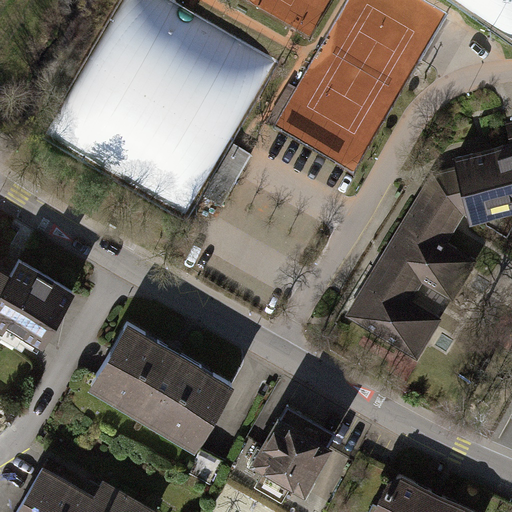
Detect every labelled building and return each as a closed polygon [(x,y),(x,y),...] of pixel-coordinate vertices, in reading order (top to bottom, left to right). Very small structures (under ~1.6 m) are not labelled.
[(458,169),(435,175),(461,210),(469,208),(471,217),(511,206),(511,118),(507,120),(511,140),(511,143),(456,158),(458,169)] [(233,147),(219,183),(235,189),(249,153),(233,147)] [(442,241),(461,210),(435,175),(350,314),(415,354),(437,318),(406,300),(420,277),(450,295),(472,260),(442,241)] [(0,265),(0,332),(36,354),(74,290),(18,258),(10,271),(0,265)] [(127,322),(87,390),(195,453),(235,385),(127,322)] [(328,449),(272,419),(246,467),(302,497),(328,449)] [(201,450),(188,475),(213,487),(225,462),(201,450)] [(42,455),(7,511),(151,511),(158,501),(102,467),(91,485),(42,455)] [(474,511),(470,501),(397,467),(384,472),(361,511),(474,511)]
